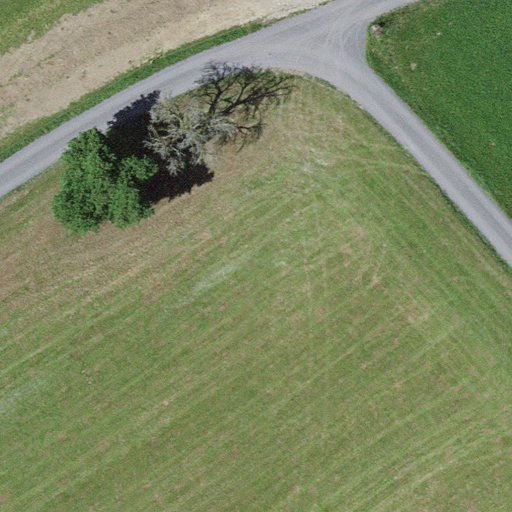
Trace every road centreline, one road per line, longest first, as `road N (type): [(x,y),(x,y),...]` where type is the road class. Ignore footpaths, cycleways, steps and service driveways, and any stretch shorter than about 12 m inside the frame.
road 1 (track): [(0,187),(81,132),(321,19)]
road 2 (track): [(321,19),(511,230)]
